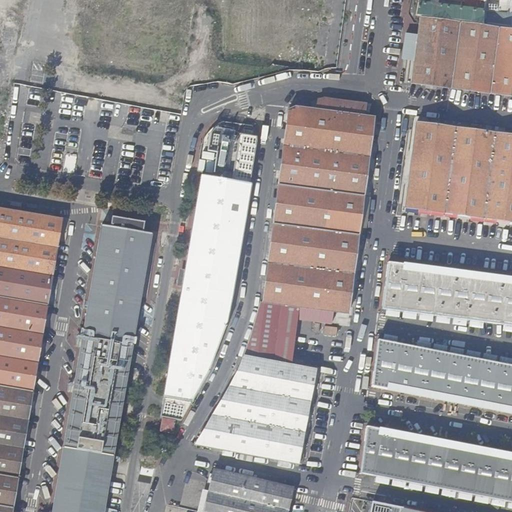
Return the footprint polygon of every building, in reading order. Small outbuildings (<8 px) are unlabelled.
[(482,25),(483,14),(483,0),(418,0),(418,3),(416,16),(482,25)] [(497,0),(483,0),(483,14),(496,15),(497,0)] [(511,16),(496,15),(483,14),(482,25),(511,28),(511,16)] [(511,100),(511,30),(425,18),(416,87),(511,100)] [(349,315),(362,211),(374,118),(365,117),(366,105),(325,100),(318,101),(317,111),(296,108),(288,113),(263,304),(300,309),(335,313),(349,315)] [(511,136),(417,124),(406,208),(499,220),(508,222),(511,222),(511,136)] [(199,176),(159,416),(180,420),(207,370),(223,324),(234,269),(248,185),(199,176)] [(0,202),(0,294),(50,302),(63,214),(0,202)] [(130,345),(150,236),(98,227),(79,338),(130,345)] [(409,275),(409,266),(388,263),(383,310),(511,327),(511,279),(418,268),(417,277),(416,278),(415,279),(414,280),(413,280),(411,280),(411,279),(410,279),(409,277),(408,276),(409,275)] [(417,277),(418,268),(409,266),(409,275),(408,276),(409,277),(410,279),(411,279),(411,280),(413,280),(414,280),(415,279),(416,278),(417,277)] [(0,381),(34,386),(50,302),(0,294),(0,381)] [(254,359),(263,304),(249,302),(244,326),(237,356),(245,358),(254,359)] [(300,309),(263,304),(254,359),(292,367),(298,321),(300,309)] [(334,325),(335,313),(300,309),(298,321),(334,325)] [(130,345),(79,338),(61,449),(112,458),(130,345)] [(511,367),(379,341),(373,387),(394,391),(395,384),(395,383),(396,383),(396,382),(397,382),(398,381),(399,381),(400,381),(401,382),(402,382),(403,383),(403,384),(404,385),(403,386),(402,393),(511,414),(511,367)] [(245,358),(237,356),(223,387),(191,443),(197,444),(210,423),(220,407),(225,398),(231,388),(235,381),(239,372),(241,367),(245,358)] [(292,367),(254,359),(245,358),(241,367),(239,372),(235,381),(231,388),(225,398),(220,407),(210,423),(197,444),(299,464),(316,371),(292,367)] [(0,473),(19,476),(34,386),(0,381),(0,473)] [(395,384),(394,391),(402,393),(403,386),(404,385),(403,384),(403,383),(402,382),(401,382),(400,381),(399,381),(398,381),(397,382),(396,382),(396,383),(395,383),(395,384)] [(174,420),(161,418),(159,431),(172,433),(174,420)] [(368,427),(362,473),(511,502),(511,455),(395,432),(393,441),(392,442),(392,443),(391,444),(390,445),(388,445),(387,445),(386,444),(385,443),(384,442),(384,441),(384,439),(386,430),(368,427)] [(395,432),(386,430),(384,439),(384,441),(384,442),(385,443),(386,444),(387,445),(388,445),(390,445),(391,444),(392,443),(392,442),(393,441),(395,432)] [(102,511),(112,458),(61,449),(49,511),(102,511)] [(215,471),(205,511),(298,511),(305,493),(215,471)] [(0,511),(12,511),(19,476),(0,473),(0,511)]
